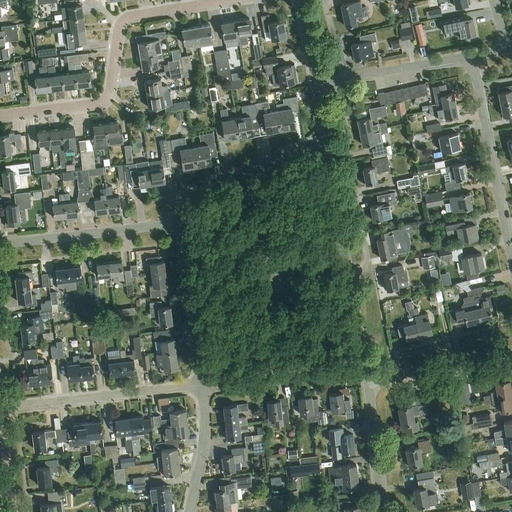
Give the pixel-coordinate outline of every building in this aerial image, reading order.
[(83,4),(75,5),(74,0),(67,0),(64,0),(65,8),(69,7),(71,18),(84,17),(83,4)] [(357,23),(356,16),(359,15),(359,17),(369,15),(367,7),(362,8),(361,1),(342,5),(346,26),(357,23)] [(441,8),(427,11),(428,18),(443,15),(441,8)] [(287,37),(284,20),(271,22),(270,13),(262,15),(264,31),(266,40),(287,37)] [(71,18),(71,19),(63,20),(64,26),(52,28),(45,31),(45,34),(65,31),(72,31),(72,30),(85,29),(84,17),(71,18)] [(249,43),(247,33),(252,32),(250,17),(236,19),(240,40),(241,44),(249,43)] [(474,19),(464,21),(463,17),(442,21),(444,31),(457,28),(459,37),(477,33),(474,19)] [(226,43),(240,40),(236,19),(222,22),(226,43)] [(403,28),(400,28),(402,40),(414,38),(410,22),(402,24),(403,28)] [(0,59),(9,58),(8,47),(6,47),(5,42),(18,40),(16,24),(2,26),(3,30),(0,30),(0,59)] [(210,24),(197,26),(200,47),(214,44),(210,24)] [(185,43),(193,42),(194,48),(200,47),(197,26),(183,28),(185,43)] [(72,31),(65,31),(66,43),(73,42),(87,41),(85,29),(72,30),(72,31)] [(139,42),(137,42),(139,50),(141,50),(142,55),(162,51),(160,38),(167,37),(166,31),(146,34),(147,40),(139,42)] [(418,33),(421,45),(427,43),(424,32),(418,33)] [(374,55),(371,42),(377,40),(375,33),(360,36),(361,42),(352,44),(355,59),(374,55)] [(253,45),(256,59),(262,58),(260,43),(253,45)] [(56,47),(38,50),(39,56),(57,54),(56,47)] [(227,49),(221,50),(227,81),(232,80),(227,49)] [(227,81),(221,50),(214,51),(218,75),(214,75),(215,83),(227,81)] [(163,57),(162,51),(142,55),(142,60),(140,60),(141,68),(144,67),(144,69),(159,66),(158,58),(163,57)] [(75,55),(78,86),(92,84),(90,70),(82,71),(81,61),(88,60),(88,53),(75,55)] [(65,87),(78,86),(75,55),(67,56),(70,73),(63,74),(65,87)] [(181,56),(184,68),(185,77),(189,76),(188,71),(193,70),(190,55),(181,56)] [(170,70),(184,68),(181,56),(182,59),(168,61),(169,64),(164,65),(165,71),(170,70)] [(262,58),(256,59),(257,63),(263,62),(264,67),(266,67),(267,75),(272,74),(274,85),(295,81),(298,81),(298,82),(299,82),(295,63),(295,64),(292,64),(278,67),(277,56),(263,58),(262,58)] [(51,89),(65,87),(63,74),(56,74),(55,65),(54,65),(53,57),(48,58),(51,89)] [(51,89),(48,58),(42,59),(43,67),(39,67),(40,76),(36,77),(38,91),(51,89)] [(33,71),(32,60),(25,61),(26,72),(33,71)] [(0,92),(10,92),(8,78),(13,77),(12,63),(6,64),(0,64),(0,92)] [(185,77),(184,68),(170,70),(171,79),(185,77)] [(145,80),(148,94),(163,91),(161,78),(145,80)] [(426,83),(420,84),(423,96),(429,94),(426,83)] [(420,84),(414,85),(417,97),(423,96),(420,84)] [(422,106),(423,111),(430,109),(457,104),(454,92),(448,94),(446,84),(434,87),(437,103),(422,106)] [(499,92),(501,104),(511,102),(511,84),(502,87),(503,92),(499,92)] [(414,85),(409,86),(411,98),(417,97),(414,85)] [(217,86),(209,87),(212,101),(219,99),(217,86)] [(403,88),(405,100),(411,98),(409,86),(403,88)] [(403,88),(397,89),(399,101),(405,100),(403,88)] [(397,89),(391,90),(393,102),(399,101),(397,89)] [(391,90),(385,92),(388,103),(393,102),(391,90)] [(163,91),(148,94),(150,107),(166,105),(163,91)] [(382,105),(388,103),(385,92),(379,93),(382,105)] [(278,110),(282,129),(283,129),(284,130),(296,128),(293,110),(299,109),(297,95),(283,98),(285,108),(278,110)] [(166,105),(167,112),(190,108),(189,100),(175,103),(166,105)] [(255,103),(258,116),(265,115),(268,133),(280,131),(279,130),(282,129),(278,110),(271,111),(269,100),(255,103)] [(511,102),(501,104),(503,116),(507,115),(508,120),(511,119),(511,102)] [(237,117),(240,136),(242,136),(243,138),(254,136),(251,117),(258,116),(255,103),(242,105),(244,115),(237,117)] [(459,116),(457,104),(430,109),(431,115),(439,113),(440,119),(446,118),(459,116)] [(371,117),(358,119),(361,132),(388,127),(387,122),(379,124),(378,116),(383,115),(387,114),(386,105),(369,108),(370,110),(371,117)] [(238,137),(240,136),(237,117),(229,118),(228,107),(221,109),(223,119),(222,119),(226,140),(238,138),(238,137)] [(119,122),(107,123),(110,145),(122,144),(119,122)] [(441,122),(427,125),(428,132),(442,129),(441,122)] [(110,145),(107,123),(95,125),(97,138),(93,138),(95,149),(110,147),(110,145)] [(75,127),(63,128),(65,150),(76,148),(75,140),(77,140),(75,127)] [(388,127),(361,132),(363,145),(375,142),(376,147),(384,146),(381,133),(389,132),(388,127)] [(52,143),(52,149),(53,152),(60,151),(61,161),(66,160),(65,150),(63,128),(51,130),(52,143)] [(40,145),(46,144),(47,150),(52,149),(52,143),(51,130),(38,131),(40,145)] [(202,144),(195,146),(198,165),(200,165),(200,166),(212,164),(209,146),(216,145),(214,131),(200,134),(202,144)] [(17,147),(23,146),(21,133),(0,135),(0,146),(1,154),(12,153),(11,141),(16,140),(17,147)] [(429,139),(428,133),(413,136),(415,148),(421,147),(419,141),(429,139)] [(442,152),(461,149),(458,133),(440,136),(442,152)] [(162,154),(169,153),(167,141),(166,141),(166,135),(159,137),(162,154)] [(172,139),(172,140),(167,141),(169,153),(181,151),(184,169),(196,167),(196,165),(198,165),(195,146),(188,147),(186,136),(172,139)] [(124,146),(127,164),(134,163),(131,145),(124,146)] [(90,168),(88,150),(81,151),(83,169),(84,169),(89,168),(90,168)] [(33,154),(35,172),(42,171),(40,153),(33,154)] [(365,176),(362,178),(363,183),(367,183),(367,184),(378,182),(376,173),(390,170),(389,164),(390,164),(388,157),(372,160),(373,167),(364,169),(365,176)] [(134,163),(127,164),(125,165),(128,182),(133,181),(134,187),(141,186),(141,187),(148,186),(148,184),(153,183),(149,160),(137,162),(137,163),(134,163)] [(167,183),(164,166),(163,160),(150,162),(149,160),(153,183),(159,182),(159,184),(167,183)] [(6,165),(6,171),(2,171),(4,183),(3,183),(3,188),(4,188),(5,189),(16,188),(16,187),(22,186),(20,175),(31,173),(30,162),(6,165)] [(450,173),(445,174),(448,189),(461,187),(459,179),(467,177),(464,163),(454,165),(446,166),(446,168),(447,171),(449,171),(450,173)] [(434,164),(417,167),(419,175),(435,171),(434,164)] [(121,179),(127,178),(124,165),(118,166),(121,179)] [(89,168),(84,169),(87,200),(95,199),(92,189),(89,168)] [(84,169),(83,169),(76,170),(79,191),(78,201),(87,200),(84,169)] [(41,175),(43,189),(49,188),(47,174),(41,175)] [(409,178),(398,180),(399,188),(411,186),(420,184),(418,174),(413,175),(413,177),(409,178)] [(106,187),(109,212),(121,210),(120,196),(113,196),(112,186),(106,187)] [(97,213),(109,212),(106,187),(106,188),(100,189),(101,198),(95,198),(97,213)] [(15,223),(20,222),(19,208),(31,207),(30,191),(14,193),(16,204),(6,205),(8,215),(6,215),(7,226),(15,225),(15,226),(16,226),(15,223)] [(374,220),(385,218),(392,216),(391,207),(390,204),(397,203),(394,191),(377,194),(379,203),(371,204),(374,220)] [(425,194),(427,207),(444,203),(441,191),(427,194),(425,194)] [(460,195),(450,197),(452,211),(473,207),(470,192),(459,194),(460,195)] [(68,217),(65,193),(59,194),(60,203),(54,203),(55,218),(68,217)] [(65,193),(68,217),(80,215),(78,201),(71,201),(70,193),(65,193)] [(476,223),(466,225),(465,221),(446,225),(448,234),(458,232),(460,241),(479,238),(476,223)] [(377,238),(381,258),(397,255),(397,252),(410,250),(406,227),(402,228),(382,231),(383,237),(377,238)] [(441,259),(453,257),(452,254),(450,245),(438,248),(441,259)] [(463,252),(452,254),(453,257),(453,259),(464,260),(465,262),(473,260),(473,262),(467,263),(468,263),(462,264),(464,272),(466,272),(467,279),(479,277),(478,270),(485,268),(482,253),(472,255),(472,256),(464,257),(463,252)] [(424,269),(436,267),(433,255),(422,257),(424,269)] [(161,256),(140,258),(141,264),(152,262),(153,274),(167,272),(165,260),(161,261),(161,256)] [(110,262),(112,280),(124,279),(122,261),(110,262)] [(112,285),(112,280),(110,262),(97,263),(99,276),(105,275),(107,286),(112,285)] [(81,265),(68,267),(71,290),(77,289),(76,279),(82,278),(81,265)] [(388,289),(409,285),(407,279),(408,279),(406,269),(403,270),(403,266),(393,267),(394,273),(385,274),(386,283),(384,284),(385,289),(388,289)] [(56,268),(58,288),(67,287),(67,291),(71,290),(68,267),(56,268)] [(16,277),(17,289),(31,288),(29,277),(33,276),(33,271),(19,272),(19,277),(16,277)] [(446,283),(454,282),(452,271),(444,272),(446,283)] [(150,286),(152,297),(162,296),(161,290),(165,289),(164,284),(168,284),(167,272),(153,274),(154,286),(150,286)] [(456,310),(459,321),(466,319),(468,324),(473,322),(474,326),(481,325),(480,321),(473,290),(471,285),(470,280),(461,283),(462,286),(468,291),(469,296),(464,298),(464,302),(461,309),(456,310)] [(493,318),(491,310),(493,309),(490,297),(481,299),(479,289),(485,288),(483,282),(471,285),(473,290),(480,321),(493,318)] [(504,284),(497,286),(499,294),(506,292),(504,284)] [(37,304),(36,294),(31,295),(31,288),(17,289),(18,301),(22,301),(23,305),(37,304)] [(94,306),(92,288),(86,288),(87,300),(90,300),(91,306),(94,306)] [(436,292),(438,302),(444,301),(442,291),(436,292)] [(150,302),(152,316),(160,315),(161,324),(173,323),(171,306),(163,307),(162,300),(150,302)] [(409,318),(411,324),(398,327),(401,336),(406,334),(407,339),(420,336),(413,309),(414,309),(412,301),(405,302),(407,311),(409,310),(411,318),(409,318)] [(44,325),(42,325),(41,319),(53,317),(52,308),(42,309),(42,315),(28,317),(29,323),(21,324),(23,341),(35,340),(34,332),(45,331),(44,325)] [(430,319),(424,321),(422,314),(420,314),(418,308),(414,309),(413,309),(420,336),(433,332),(430,319)] [(158,352),(163,352),(177,350),(175,338),(171,338),(170,329),(153,331),(154,337),(157,337),(158,341),(156,342),(158,352)] [(136,372),(134,359),(142,358),(139,336),(133,337),(135,349),(132,349),(133,353),(126,354),(126,350),(121,350),(121,354),(123,373),(136,372)] [(56,341),(57,346),(57,345),(59,358),(64,357),(63,341),(56,341)] [(31,358),(33,370),(27,371),(28,384),(41,383),(38,360),(37,349),(24,351),(25,358),(31,358)] [(163,352),(157,353),(159,365),(161,365),(161,369),(178,367),(177,350),(163,352)] [(123,373),(121,354),(108,355),(111,375),(123,373)] [(150,368),(149,354),(142,355),(144,369),(150,368)] [(82,378),(79,355),(73,356),(74,361),(67,362),(69,379),(82,378)] [(94,377),(93,364),(92,357),(85,358),(85,357),(80,358),(80,355),(79,355),(82,378),(94,377)] [(53,381),(51,363),(44,364),(43,359),(38,360),(41,383),(53,381)] [(496,383),(497,391),(491,392),(491,395),(484,396),(485,400),(511,394),(511,388),(511,380),(496,383)] [(464,400),(462,384),(455,385),(458,401),(464,400)] [(350,399),(344,400),(343,392),(330,393),(332,410),(345,409),(346,413),(352,412),(350,399)] [(399,407),(402,425),(403,431),(420,428),(418,421),(415,422),(413,412),(423,410),(424,413),(429,412),(426,394),(416,396),(417,404),(412,405),(407,406),(399,407)] [(511,409),(511,394),(485,400),(485,404),(493,403),(493,405),(500,403),(501,411),(511,409)] [(314,416),(318,416),(319,426),(326,425),(325,410),(320,411),(319,402),(313,403),(312,396),(300,397),(302,414),(314,413),(314,416)] [(270,417),(267,418),(268,425),(271,425),(283,423),(283,421),(289,420),(287,405),(281,406),(281,399),(268,401),(270,417)] [(246,410),(246,411),(249,410),(248,403),(234,405),(234,411),(225,412),(227,431),(225,431),(226,438),(241,436),(240,429),(248,428),(247,417),(239,418),(238,411),(246,410)] [(164,425),(188,422),(186,409),(171,411),(172,419),(161,420),(161,416),(154,417),(155,426),(162,426),(162,425),(164,425)] [(472,416),(474,422),(492,419),(491,413),(472,416)] [(143,431),(149,430),(152,430),(151,419),(144,420),(144,415),(130,417),(132,438),(134,455),(142,454),(140,433),(144,433),(143,431)] [(132,438),(130,417),(117,418),(118,434),(126,433),(126,439),(132,438)] [(492,419),(474,422),(463,424),(465,434),(473,433),(472,429),(493,425),(492,419)] [(88,422),(92,454),(92,456),(97,456),(95,437),(104,436),(102,420),(88,422)] [(495,431),(496,438),(511,435),(511,420),(505,422),(506,429),(499,430),(499,431),(495,431)] [(77,439),(89,437),(91,454),(92,454),(88,422),(75,423),(77,439)] [(166,443),(179,442),(185,441),(185,435),(189,435),(188,422),(164,425),(166,443)] [(63,441),(61,429),(46,431),(45,430),(33,432),(35,449),(47,447),(46,438),(56,437),(56,442),(63,441)] [(354,434),(343,435),(342,429),(330,430),(331,442),(341,441),(342,445),(332,446),(333,457),(342,456),(342,452),(356,451),(355,449),(357,449),(357,444),(355,443),(354,434)] [(511,435),(496,438),(497,444),(502,444),(508,443),(510,451),(511,450),(511,435)] [(421,453),(431,451),(429,439),(418,441),(419,446),(406,448),(410,466),(419,464),(418,464),(423,463),(421,453)] [(157,457),(158,462),(179,460),(178,447),(180,447),(179,442),(166,443),(167,448),(163,449),(163,456),(157,457)] [(113,462),(114,462),(112,445),(105,446),(106,458),(113,457),(113,462)] [(233,454),(223,455),(224,463),(221,463),(222,471),(236,469),(235,462),(245,460),(244,447),(232,449),(233,454)] [(290,461),(298,461),(298,449),(288,450),(289,458),(290,458),(290,461)] [(499,452),(487,454),(489,460),(490,460),(500,458),(499,452)] [(317,454),(309,455),(310,462),(318,461),(317,454)] [(51,471),(60,470),(59,458),(45,460),(46,466),(37,467),(39,484),(52,482),(51,471)] [(488,460),(480,462),(481,469),(492,467),(503,465),(502,458),(500,458),(490,460),(489,460),(488,460)] [(181,472),(179,460),(158,462),(158,468),(165,467),(166,474),(181,472)] [(511,461),(506,462),(508,471),(501,472),(502,477),(511,475),(511,461)] [(291,477),(309,475),(308,473),(321,471),(320,462),(290,466),(291,477)] [(330,467),(331,484),(343,482),(344,488),(359,487),(359,486),(359,485),(361,484),(362,481),(362,479),(361,477),(360,475),(358,474),(357,464),(341,465),(341,466),(330,467)] [(118,485),(128,484),(127,466),(117,467),(118,485)] [(510,481),(510,482),(511,490),(511,475),(502,477),(502,482),(510,481)] [(215,490),(217,503),(238,500),(237,488),(252,486),(251,476),(231,478),(232,481),(224,482),(225,489),(215,490)] [(430,504),(429,496),(437,495),(435,478),(418,480),(420,488),(414,489),(418,507),(426,505),(430,504)] [(479,482),(473,483),(475,496),(481,495),(479,482)] [(152,500),(159,499),(172,498),(170,485),(150,487),(152,500)] [(473,489),(465,490),(466,498),(475,497),(473,489)] [(42,511),(62,511),(61,497),(67,496),(66,490),(48,492),(49,503),(41,504),(42,511)] [(156,511),(164,511),(165,511),(173,510),(172,498),(159,499),(160,511),(156,511)] [(345,511),(361,511),(361,505),(352,506),(351,499),(338,501),(339,507),(345,507),(345,511)] [(238,500),(217,503),(218,511),(231,511),(231,502),(239,501),(238,500)]
